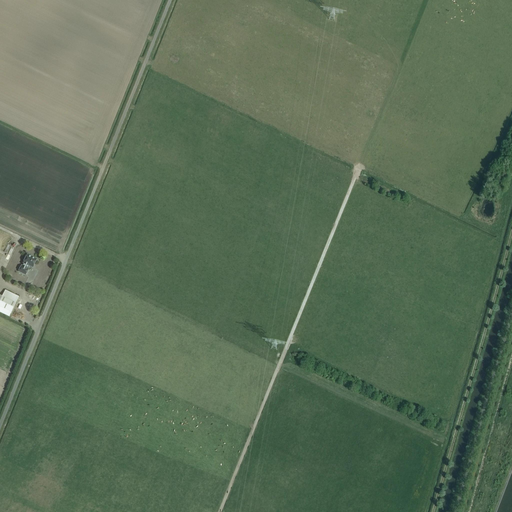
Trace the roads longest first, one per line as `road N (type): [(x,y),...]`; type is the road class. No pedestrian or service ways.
road 1 (unclassified): [(0,424),(171,0)]
road 2 (track): [(66,263),(451,437)]
road 3 (track): [(431,511),(511,221)]
road 4 (track): [(278,364),(217,511)]
